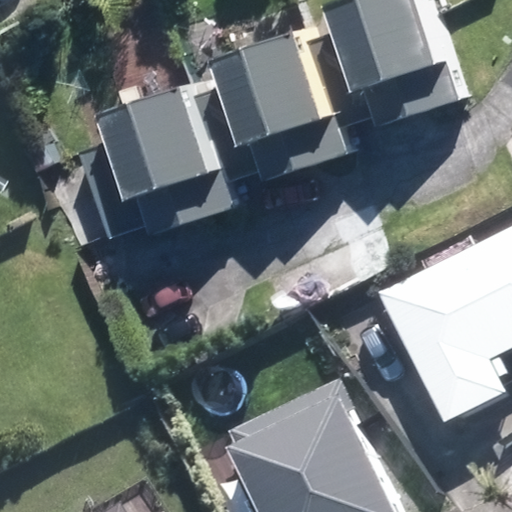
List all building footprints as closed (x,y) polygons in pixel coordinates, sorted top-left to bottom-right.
[(388,125),(473,96),(440,0),(355,0),(350,2),(359,29),(321,41),(350,126),(385,115),(388,125)] [(350,126),(321,41),(319,34),(238,61),(246,83),(211,96),(240,184),(275,171),(278,180),(359,153),(350,126)] [(240,184),(211,96),(206,84),(125,112),(134,140),(94,153),(124,241),(163,228),(166,237),(249,210),(240,184)] [(89,166),(79,144),(49,156),(58,179),(89,166)] [(511,240),(386,303),(451,434),(511,404),(511,402),(497,372),(511,363),(511,240)] [(408,511),(346,382),(229,438),(265,511),(408,511)]
